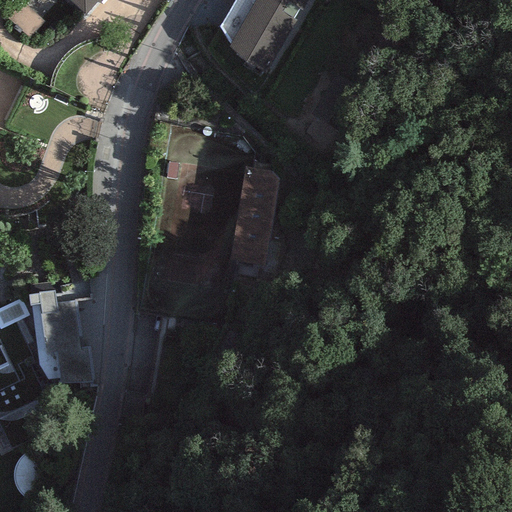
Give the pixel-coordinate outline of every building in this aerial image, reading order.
[(99,0),(64,0),(84,18),(99,0)] [(234,0),(219,27),(230,44),(229,48),(243,61),(266,74),(309,0),(234,0)] [(364,93),(333,75),(310,116),(341,133),(364,93)] [(271,173),(244,169),(229,263),(265,269),(279,181),(271,173)] [(0,308),(0,426),(1,426),(11,448),(59,424),(36,379),(43,376),(47,383),(59,381),(60,387),(94,383),(89,348),(83,348),(76,301),(54,304),(53,294),(20,298),(0,308)]
